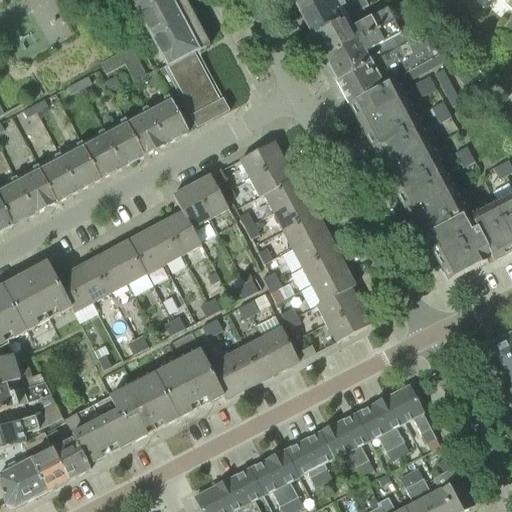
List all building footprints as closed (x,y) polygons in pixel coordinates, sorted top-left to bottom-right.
[(130,0),(166,68),(197,54),(210,47),(184,0),(130,0)] [(292,0),(301,15),(329,0),(292,0)] [(312,37),(347,19),(368,7),(364,0),(329,0),(301,15),(312,37)] [(325,60),(395,23),(418,11),(416,9),(411,2),(390,14),(388,10),(353,29),(347,19),(312,37),(325,60)] [(337,83),(392,53),(387,43),(401,35),(395,23),(325,60),(337,83)] [(337,83),(349,106),(442,55),(430,33),(392,53),(337,83)] [(115,57),(101,64),(107,75),(126,65),(138,88),(147,84),(158,78),(155,74),(154,72),(149,75),(146,75),(132,49),(115,57)] [(361,129),(408,106),(437,91),(430,78),(401,93),(399,88),(446,63),(473,98),(480,92),(448,51),(446,53),(442,55),(349,106),(361,129)] [(229,113),(197,54),(166,68),(155,74),(158,78),(162,85),(170,99),(178,95),(197,130),(229,113)] [(453,109),(461,104),(443,71),(435,76),(453,109)] [(109,90),(120,85),(116,78),(105,84),(109,90)] [(147,84),(151,91),(162,85),(158,78),(147,84)] [(82,91),(92,86),(88,79),(78,84),(82,91)] [(71,97),(82,91),(78,84),(67,90),(71,97)] [(150,114),(167,146),(188,135),(170,99),(168,98),(164,100),(166,105),(150,114)] [(38,114),(49,109),(45,102),(34,107),(38,114)] [(436,117),(447,111),(444,104),(432,110),(436,117)] [(361,129),(373,151),(419,126),(408,106),(361,129)] [(27,120),(38,114),(34,107),(24,113),(27,120)] [(440,125),(451,119),(447,111),(436,117),(440,125)] [(145,158),(167,146),(150,114),(128,125),(145,158)] [(122,170),(145,158),(128,125),(105,137),(122,170)] [(373,151),(385,173),(431,149),(419,126),(373,151)] [(101,181),(122,170),(105,137),(83,149),(101,181)] [(249,179),(284,162),(274,144),(240,162),(249,179)] [(459,162),(471,156),(467,148),(455,154),(459,162)] [(79,193),(101,181),(83,149),(61,160),(79,193)] [(397,195),(443,170),(431,149),(385,173),(397,195)] [(463,170),(475,164),(471,156),(459,162),(463,170)] [(57,205),(79,193),(61,160),(39,172),(57,205)] [(260,200),(263,198),(293,180),(284,162),(249,179),(260,200)] [(507,177),(511,174),(511,168),(509,162),(501,166),(507,177)] [(499,181),(507,177),(501,166),(494,170),(499,181)] [(409,218),(455,194),(443,170),(397,195),(409,218)] [(35,216),(57,205),(39,172),(18,183),(35,216)] [(231,189),(228,182),(222,172),(212,178),(220,194),(231,189)] [(192,187),(210,222),(229,212),(226,205),(223,199),(220,194),(212,178),(211,177),(192,187)] [(272,215),(307,197),(297,178),(293,180),(263,198),(272,215)] [(0,200),(14,228),(35,216),(18,183),(0,192),(0,200)] [(193,231),(210,222),(192,187),(174,197),(183,214),(193,231)] [(234,194),(231,189),(220,194),(223,199),(234,194)] [(223,199),(226,205),(236,200),(234,194),(223,199)] [(426,241),(449,229),(468,218),(455,194),(409,218),(421,240),(425,238),(426,241)] [(511,247),(511,195),(491,207),(511,247)] [(282,234),(317,216),(307,197),(272,215),(282,234)] [(0,234),(14,228),(0,200),(0,234)] [(494,264),(511,254),(511,247),(491,207),(468,218),(489,259),(491,258),(494,264)] [(165,223),(184,257),(202,248),(193,231),(183,214),(165,223)] [(245,230),(254,225),(248,214),(239,219),(245,230)] [(282,234),(292,251),(326,233),(317,216),(282,234)] [(486,261),(489,259),(468,218),(449,229),(470,272),(487,263),(486,261)] [(164,268),(184,257),(165,223),(146,233),(164,268)] [(251,241),(260,236),(254,225),(245,230),(251,241)] [(448,283),(470,272),(449,229),(426,241),(448,283)] [(147,277),(164,268),(146,233),(129,242),(147,277)] [(302,270),(336,252),(326,233),(292,251),(302,270)] [(129,286),(147,277),(129,242),(111,252),(129,286)] [(265,266),(273,262),(267,250),(258,255),(265,266)] [(111,296),(129,286),(111,252),(93,262),(111,296)] [(302,270),(311,288),(345,269),(336,252),(302,270)] [(92,306),(111,296),(93,262),(74,272),(92,306)] [(0,348),(6,344),(71,310),(57,281),(48,264),(0,289),(0,348)] [(320,305),(351,290),(355,288),(345,269),(311,288),(320,305)] [(74,315),(92,306),(74,272),(57,281),(71,310),(74,315)] [(267,288),(279,282),(275,274),(263,280),(267,288)] [(251,297),(258,293),(252,282),(245,285),(251,297)] [(271,295),(282,289),(279,282),(267,288),(271,295)] [(243,301),(251,297),(245,285),(237,289),(243,301)] [(327,327),(361,309),(351,290),(320,305),(317,307),(327,327)] [(214,316),(221,312),(216,301),(208,304),(214,316)] [(252,318),(260,314),(254,302),(246,306),(252,318)] [(206,320),(214,316),(208,304),(200,308),(206,320)] [(244,322),(252,318),(246,306),(238,310),(244,322)] [(327,327),(337,344),(370,327),(361,309),(327,327)] [(285,323),(297,317),(293,310),(281,316),(285,323)] [(289,331),(301,325),(297,317),(285,323),(289,331)] [(178,334),(185,331),(179,319),(172,323),(178,334)] [(215,337),(223,333),(217,321),(210,325),(215,337)] [(170,338),(178,334),(172,323),(164,327),(170,338)] [(208,340),(215,337),(210,325),(202,329),(208,340)] [(300,363),(296,356),(295,356),(281,329),(263,338),(281,373),(300,363)] [(484,356),(491,369),(494,368),(497,373),(511,365),(509,362),(511,354),(511,353),(511,335),(486,348),(484,356)] [(141,353),(149,349),(143,338),(136,342),(141,353)] [(262,383),(281,373),(263,338),(244,348),(262,383)] [(134,357),(141,353),(136,342),(128,345),(134,357)] [(304,361),(316,355),(312,347),(300,353),(304,361)] [(244,392),(262,383),(244,348),(226,357),(244,392)] [(201,409),(224,397),(209,367),(200,351),(177,363),(201,409)] [(500,387),(511,380),(511,353),(511,354),(509,362),(511,365),(497,373),(494,368),(491,369),(500,387)] [(0,391),(42,379),(41,376),(32,378),(29,369),(18,372),(13,357),(0,360),(0,391)] [(104,373),(112,369),(106,357),(98,361),(104,373)] [(226,402),(244,392),(226,357),(209,367),(224,397),(226,402)] [(179,421),(201,409),(177,363),(155,374),(179,421)] [(156,432),(179,421),(155,374),(133,386),(156,432)] [(0,391),(0,413),(51,398),(52,397),(42,379),(0,391)] [(511,380),(500,387),(509,403),(511,401),(511,380)] [(134,444),(156,432),(133,386),(110,398),(110,399),(134,444)] [(426,446),(437,441),(409,388),(390,398),(406,425),(413,421),(426,446)] [(51,398),(0,413),(0,430),(35,419),(56,408),(51,398)] [(372,407),(400,460),(410,455),(397,430),(406,425),(390,398),(372,407)] [(111,455),(134,444),(110,399),(88,410),(111,455)] [(391,464),(400,460),(372,407),(355,416),(370,443),(379,439),(391,464)] [(35,419),(0,430),(0,453),(22,445),(45,437),(44,436),(47,435),(44,431),(63,421),(56,408),(35,419)] [(89,466),(111,455),(88,410),(66,422),(72,439),(89,466)] [(337,425),(365,478),(375,473),(362,448),(370,443),(355,416),(337,425)] [(356,483),(365,478),(337,425),(320,434),(334,462),(343,457),(356,483)] [(91,471),(89,466),(72,439),(63,445),(57,432),(48,437),(71,481),(91,471)] [(302,444),(324,485),(333,481),(325,466),(334,462),(320,434),(302,444)] [(48,493),(71,481),(48,437),(45,438),(45,437),(22,445),(48,493)] [(315,490),(324,485),(302,444),(285,453),(299,480),(308,475),(315,490)] [(16,510),(48,493),(22,445),(0,453),(0,486),(6,506),(16,510)] [(268,461),(294,511),(299,511),(304,510),(291,484),(299,480),(285,453),(268,461)] [(432,479),(439,492),(449,511),(466,511),(472,509),(446,459),(431,467),(436,478),(432,479)] [(281,511),(294,511),(268,461),(249,471),(264,498),(272,494),(281,511)] [(427,511),(449,511),(439,492),(432,496),(418,470),(408,476),(427,511)] [(232,480),(248,511),(259,511),(255,503),(264,498),(249,471),(232,480)] [(406,511),(427,511),(408,476),(400,480),(413,506),(405,510),(406,511)] [(377,482),(381,489),(390,484),(387,477),(377,482)] [(248,511),(232,480),(214,490),(225,511),(248,511)] [(196,499),(202,511),(225,511),(214,490),(196,499)] [(383,511),(382,510),(381,508),(380,508),(374,498),(367,501),(372,511),(383,511)]
